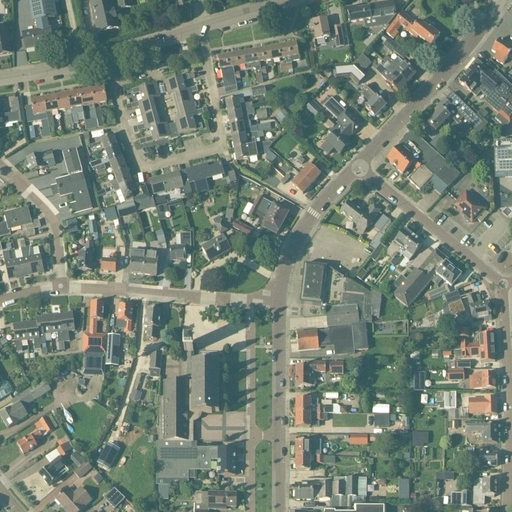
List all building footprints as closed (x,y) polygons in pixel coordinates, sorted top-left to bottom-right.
[(40,32),(43,48),(53,47),(50,29),(49,30),(47,19),(55,18),(51,0),(31,0),(35,21),(39,20),(40,25),(40,24),(41,32),(40,32)] [(111,0),(89,0),(98,34),(118,29),(115,13),(120,12),(119,10),(132,8),(130,0),(116,0),(118,6),(113,7),(111,0)] [(386,26),(394,16),(396,16),(394,2),(374,5),(374,7),(357,10),(356,8),(348,9),(350,24),(377,19),(378,28),(386,26)] [(390,27),(385,33),(394,40),(399,34),(397,32),(401,26),(413,35),(417,39),(419,37),(425,42),(423,43),(430,49),(440,36),(430,28),(429,29),(420,22),(417,24),(403,13),(391,27),(390,27)] [(330,41),(334,40),(336,48),(345,46),(343,39),(341,26),(331,28),(328,27),(326,20),(319,21),(318,19),(310,20),(311,28),(314,28),(317,39),(329,37),(330,41)] [(26,51),(43,48),(40,32),(41,32),(40,24),(40,25),(39,20),(35,21),(37,32),(22,34),(26,51)] [(0,55),(10,54),(7,36),(6,29),(4,29),(3,25),(0,25),(0,55)] [(408,54),(389,40),(383,47),(392,53),(392,52),(404,60),(408,54)] [(511,48),(499,40),(491,51),(496,54),(493,59),(503,65),(511,51),(511,48)] [(283,46),(285,59),(286,64),(287,65),(291,64),(294,62),(300,61),(299,56),(297,44),(283,46)] [(283,46),(270,48),(272,61),(285,59),(283,46)] [(270,48),(257,51),(259,63),(272,61),(270,48)] [(252,65),(253,69),(255,70),(256,76),(257,76),(261,75),(260,69),(259,63),(257,51),(244,53),(246,66),(252,65)] [(233,68),(246,66),(244,53),(231,55),(233,68)] [(221,70),(224,89),(228,88),(229,93),(237,91),(237,87),(235,80),(234,74),(233,68),(231,55),(218,58),(220,70),(221,70)] [(354,64),(363,73),(372,64),(363,55),(354,64)] [(383,61),(385,63),(396,73),(407,84),(416,75),(410,68),(411,67),(406,62),(404,64),(399,59),(394,64),(387,57),(383,61)] [(484,102),(499,115),(510,124),(511,121),(511,92),(510,95),(505,92),(508,89),(483,67),(483,65),(477,61),(476,61),(467,72),(467,74),(459,83),(476,98),(481,92),(488,98),(484,102)] [(398,93),(407,84),(396,73),(385,63),(382,67),(384,69),(379,75),(386,82),(385,83),(391,89),(393,87),(398,93)] [(359,70),(352,64),(344,73),(351,79),(359,70)] [(185,91),(183,82),(190,80),(189,75),(165,82),(166,87),(162,88),(157,89),(159,96),(163,95),(168,93),(168,96),(173,95),(173,94),(185,91)] [(140,94),(142,102),(142,103),(155,99),(160,98),(159,96),(157,89),(156,84),(132,90),(134,96),(140,94)] [(251,90),(253,98),(266,95),(264,87),(251,90)] [(375,118),(386,106),(378,99),(380,97),(370,87),(366,91),(374,99),(366,108),(375,118)] [(103,88),(91,90),(94,105),(106,103),(103,88)] [(173,95),(176,108),(194,103),(191,94),(198,93),(197,88),(185,91),(173,94),(173,95)] [(79,93),(82,107),(94,105),(91,90),(79,93)] [(79,93),(67,95),(70,110),(82,107),(79,93)] [(436,114),(426,123),(436,132),(450,118),(452,119),(457,113),(476,131),(485,122),(478,115),(476,117),(452,94),(445,101),(444,100),(433,111),(436,114)] [(56,97),(58,112),(70,110),(67,95),(56,97)] [(44,99),(46,114),(58,112),(56,97),(44,99)] [(14,100),(16,114),(24,113),(22,99),(14,100)] [(33,107),(26,109),(28,123),(35,122),(34,116),(46,114),(44,99),(32,101),(33,107)] [(158,112),(155,99),(142,103),(142,102),(131,105),(133,110),(139,108),(142,117),(158,112)] [(229,114),(253,109),(252,103),(240,105),(239,99),(226,101),(229,114)] [(352,135),(362,125),(346,111),(345,112),(332,99),(324,107),(339,122),(337,125),(331,119),(326,124),(332,130),(329,132),(333,136),(327,142),(321,149),(328,156),(334,150),(340,155),(349,145),(345,141),(352,135)] [(316,115),(322,108),(313,101),(307,108),(316,115)] [(194,103),(176,108),(180,121),(192,117),(193,118),(204,115),(203,110),(196,112),(194,103)] [(253,109),(229,114),(231,125),(243,123),(242,117),(254,115),(253,109)] [(95,111),(97,121),(98,129),(104,128),(101,110),(95,111)] [(284,110),(276,116),(283,124),(290,118),(284,110)] [(158,112),(142,117),(144,126),(137,127),(138,132),(150,129),(162,126),(162,125),(158,112)] [(2,116),(0,116),(0,128),(4,128),(4,124),(18,122),(18,124),(25,123),(24,113),(16,114),(2,116)] [(510,124),(499,115),(495,119),(506,128),(510,124)] [(176,124),(179,136),(203,129),(201,125),(195,126),(193,118),(192,117),(180,121),(175,122),(176,124)] [(243,123),(231,125),(233,137),(257,133),(256,127),(245,129),(243,123)] [(170,138),(167,126),(167,124),(162,125),(162,126),(150,129),(152,138),(145,140),(146,144),(170,138)] [(257,133),(233,137),(235,149),(248,147),(247,141),(259,139),(263,138),(264,138),(263,132),(261,132),(257,133)] [(413,132),(401,146),(422,166),(418,170),(408,180),(420,191),(428,183),(442,196),(448,188),(451,186),(460,176),(413,132)] [(118,148),(113,136),(101,140),(102,144),(91,148),(89,141),(90,140),(89,134),(83,135),(84,141),(87,149),(90,158),(105,152),(105,153),(118,148)] [(449,142),(441,134),(437,138),(445,146),(449,142)] [(483,142),(487,145),(491,141),(487,136),(482,141),(483,142)] [(270,142),(248,147),(235,149),(237,161),(250,159),(259,157),(262,153),(265,155),(268,158),(266,160),(271,164),(277,158),(268,151),(273,144),(270,142)] [(511,142),(504,143),(495,143),(495,179),(511,177),(511,142)] [(422,166),(401,146),(387,160),(403,175),(412,165),(418,170),(422,166)] [(118,148),(105,153),(108,158),(90,165),(92,170),(96,169),(104,166),(104,165),(110,163),(110,164),(122,159),(118,148)] [(31,172),(45,168),(45,167),(55,164),(52,153),(41,156),(41,155),(27,159),(27,160),(25,161),(27,167),(29,167),(31,172)] [(297,161),(302,165),(305,162),(301,157),(297,161)] [(114,175),(127,170),(122,159),(110,164),(114,175)] [(186,172),(189,184),(195,182),(198,194),(208,191),(205,180),(224,174),(222,165),(202,170),(201,167),(186,172)] [(301,175),(306,180),(311,184),(320,175),(310,166),(301,175)] [(71,168),(52,173),(55,184),(74,179),(71,168)] [(105,192),(119,186),(131,181),(127,170),(114,175),(116,181),(102,186),(105,192)] [(186,172),(149,182),(153,196),(182,188),(185,199),(193,197),(189,184),(186,172)] [(291,178),(287,175),(281,182),(284,185),(291,178)] [(306,180),(301,175),(293,185),(303,194),(311,184),(306,180)] [(74,179),(55,184),(58,195),(76,189),(74,179)] [(131,181),(105,192),(106,196),(114,192),(115,193),(120,191),(125,204),(133,201),(133,203),(134,202),(134,203),(143,200),(144,200),(145,200),(150,198),(146,187),(140,189),(140,190),(135,192),(131,181)] [(76,189),(58,195),(61,205),(79,200),(76,189)] [(466,192),(454,205),(465,215),(464,216),(465,219),(470,223),(472,224),(476,219),(480,223),(489,214),(484,210),(485,210),(466,192)] [(252,208),(259,211),(265,200),(253,194),(248,204),(253,207),(252,208)] [(79,200),(61,205),(64,216),(82,211),(79,200)] [(143,200),(134,203),(137,212),(145,210),(144,207),(143,200)] [(134,202),(133,203),(117,207),(120,218),(137,214),(137,212),(134,203),(134,202)] [(373,220),(381,210),(374,205),(366,215),(349,202),(341,212),(358,226),(356,229),(363,234),(374,221),(373,220)] [(168,204),(158,207),(162,220),(172,218),(168,204)] [(268,216),(283,223),(289,212),(274,205),(268,216)] [(111,221),(117,219),(116,216),(114,208),(104,211),(106,219),(110,218),(111,221)] [(259,211),(252,208),(248,216),(255,219),(259,211)] [(27,230),(39,227),(38,221),(31,223),(29,214),(27,214),(28,215),(24,216),(22,211),(5,215),(7,223),(0,224),(0,237),(11,235),(9,229),(26,225),(27,230)] [(277,234),(283,223),(268,216),(263,213),(261,217),(258,224),(277,234)] [(377,223),(383,228),(390,220),(383,216),(377,223)] [(214,225),(220,235),(228,231),(222,220),(221,221),(215,224),(214,225)] [(390,220),(383,228),(380,233),(379,233),(369,246),(375,251),(380,245),(385,238),(396,224),(390,220)] [(89,223),(90,235),(97,234),(95,222),(94,222),(89,223)] [(232,228),(237,230),(240,225),(235,222),(232,228)] [(393,243),(385,254),(390,258),(390,257),(391,258),(394,254),(397,256),(398,255),(403,248),(413,236),(405,229),(395,242),(394,243),(393,243)] [(162,232),(155,234),(159,246),(166,244),(162,232)] [(185,248),(187,248),(191,248),(190,234),(180,234),(181,238),(181,248),(170,248),(171,261),(185,261),(185,248)] [(398,255),(397,256),(400,259),(402,256),(409,262),(413,257),(423,244),(413,236),(403,248),(398,255)] [(210,263),(230,251),(223,238),(202,249),(210,263)] [(92,271),(92,244),(86,244),(85,254),(79,254),(78,271),(92,271)] [(386,249),(381,245),(380,245),(375,251),(369,259),(375,263),(386,249)] [(32,246),(26,248),(32,275),(44,272),(40,255),(34,256),(32,246)] [(32,275),(26,248),(21,249),(23,258),(16,260),(20,277),(32,275)] [(407,309),(436,275),(446,263),(448,260),(436,250),(417,272),(415,270),(393,296),(407,309)] [(130,274),(143,275),(145,252),(133,251),(132,256),(131,256),(130,272),(130,274)] [(8,280),(20,277),(16,260),(10,261),(8,252),(3,253),(8,280)] [(158,253),(145,252),(143,275),(156,276),(158,253)] [(400,259),(397,256),(394,254),(391,258),(397,263),(401,259),(400,259)] [(116,272),(116,262),(115,262),(115,255),(110,255),(110,262),(102,261),(101,272),(116,272)] [(397,263),(391,258),(390,257),(390,258),(387,262),(394,268),(397,263)] [(448,264),(446,263),(436,275),(451,287),(461,276),(459,274),(459,272),(456,270),(454,270),(452,268),(453,267),(449,264),(448,264)] [(320,315),(326,315),(328,328),(336,327),(365,324),(372,324),(371,317),(379,318),(382,295),(371,289),(368,293),(352,283),(359,272),(353,268),(346,280),(333,272),(327,267),(304,265),(300,304),(323,307),(322,310),(320,309),(320,315)] [(444,296),(444,297),(449,295),(446,287),(427,295),(430,302),(444,296)] [(449,295),(444,297),(452,317),(465,312),(457,292),(449,295)] [(485,322),(492,320),(488,303),(477,305),(473,294),(467,296),(471,306),(469,306),(473,321),(484,319),(485,322)] [(89,335),(83,335),(82,354),(106,355),(107,335),(96,335),(97,322),(100,322),(100,321),(102,321),(103,304),(91,303),(89,320),(90,320),(90,329),(89,329),(89,335)] [(130,330),(132,306),(119,305),(117,321),(125,322),(124,329),(130,330)] [(158,329),(160,310),(153,310),(154,309),(150,308),(150,309),(147,309),(146,317),(145,317),(144,327),(147,328),(146,339),(156,340),(157,328),(158,329)] [(60,316),(64,343),(69,342),(68,332),(74,332),(72,314),(60,316)] [(48,317),(51,335),(57,334),(58,343),(64,343),(60,316),(48,317)] [(37,322),(41,346),(46,345),(44,335),(51,335),(48,317),(37,319),(37,322)] [(41,346),(37,322),(25,324),(27,342),(34,341),(35,350),(41,349),(41,346)] [(27,342),(25,324),(13,325),(17,353),(22,352),(21,342),(27,342)] [(365,324),(336,327),(328,328),(328,332),(317,333),(317,332),(296,334),(298,352),(319,350),(318,345),(334,343),(335,355),(354,353),(354,351),(368,350),(365,325),(365,324)] [(455,338),(469,337),(468,329),(454,330),(455,338)] [(460,351),(494,348),(494,334),(479,335),(480,345),(473,345),(473,344),(469,345),(469,342),(460,342),(460,351)] [(106,355),(105,366),(118,367),(120,337),(107,336),(107,335),(106,355)] [(192,353),(192,344),(184,344),(184,353),(192,353)] [(495,362),(494,348),(460,351),(454,351),(455,354),(455,359),(481,357),(481,363),(495,362)] [(106,355),(82,354),(81,376),(104,377),(105,366),(106,355)] [(150,370),(150,378),(160,379),(160,371),(161,371),(162,354),(151,354),(150,370)] [(192,381),(166,381),(164,381),(164,443),(193,443),(193,420),(194,420),(196,420),(197,419),(198,419),(199,418),(199,417),(199,416),(200,415),(200,414),(212,414),(212,413),(218,412),(219,363),(192,363),(192,381)] [(296,387),(314,387),(314,373),(326,373),(326,364),(311,364),(311,366),(296,366),(296,387)] [(329,376),(343,376),(343,364),(330,364),(329,376)] [(464,381),(463,371),(448,371),(448,382),(464,381)] [(474,389),(496,388),(495,375),(474,376),(474,389)] [(0,400),(11,394),(12,391),(7,384),(4,383),(3,384),(0,379),(0,400)] [(130,399),(139,402),(142,393),(136,391),(132,390),(130,399)] [(15,406),(0,415),(0,416),(7,429),(18,422),(27,417),(23,408),(35,401),(28,391),(12,401),(15,406)] [(444,403),(444,409),(456,409),(456,393),(444,393),(444,403)] [(408,406),(408,394),(399,394),(399,406),(408,406)] [(296,414),(311,414),(316,414),(318,414),(318,406),(318,400),(311,400),(311,399),(296,399),(296,414)] [(496,399),(484,399),(478,399),(469,399),(470,411),(479,411),(480,410),(481,416),(484,415),(497,415),(496,399)] [(332,415),(332,407),(329,407),(323,407),(323,406),(318,406),(318,414),(316,414),(316,415),(323,415),(332,415)] [(448,411),(448,419),(448,421),(468,420),(468,410),(448,411)] [(311,428),(311,414),(296,414),(296,428),(311,428)] [(43,429),(45,433),(52,428),(52,427),(56,425),(51,416),(46,419),(46,418),(35,425),(39,432),(43,429)] [(497,444),(497,426),(486,426),(484,426),(484,423),(465,423),(465,434),(483,434),(483,444),(497,444)] [(35,443),(43,438),(39,432),(17,445),(24,455),(37,447),(35,443)] [(57,443),(60,448),(64,446),(67,443),(69,442),(66,436),(63,439),(57,443)] [(359,436),(359,437),(350,437),(350,442),(359,442),(359,444),(367,444),(367,436),(359,436)] [(296,443),(296,457),(310,457),(315,457),(321,457),(321,441),(309,441),(309,443),(296,443)] [(56,450),(62,459),(69,454),(68,453),(72,450),(67,443),(64,446),(60,448),(56,450)] [(157,449),(156,481),(188,481),(188,479),(195,479),(195,471),(211,471),(211,461),(218,461),(218,462),(235,461),(235,449),(157,449)] [(479,454),(474,454),(473,449),(463,449),(462,454),(454,454),(454,461),(479,461),(479,454)] [(76,454),(71,458),(78,465),(83,460),(76,454)] [(497,454),(480,454),(480,467),(497,467),(497,454)] [(310,457),(296,457),(296,472),(310,472),(310,457)] [(59,479),(54,474),(65,465),(59,458),(49,466),(49,467),(39,475),(48,487),(59,479)] [(218,462),(218,477),(235,477),(235,461),(218,462)] [(91,469),(86,463),(86,462),(73,473),(79,480),(91,469)] [(99,475),(94,479),(99,484),(104,480),(99,475)] [(296,485),(296,499),(313,499),(318,499),(318,500),(332,500),(332,497),(339,497),(344,497),(350,497),(350,505),(365,505),(365,497),(366,497),(366,479),(333,479),(333,483),(313,483),(307,483),(307,485),(296,485)] [(484,498),(496,498),(497,481),(483,480),(483,485),(473,485),(473,505),(484,506),(484,498)] [(55,499),(66,511),(79,511),(85,507),(91,501),(80,489),(74,495),(68,488),(55,499)] [(103,499),(104,499),(114,510),(125,500),(114,489),(103,499)] [(209,511),(209,509),(217,510),(217,507),(236,508),(236,494),(209,492),(209,493),(196,492),(194,511),(209,511)] [(471,508),(472,493),(461,493),(461,494),(451,493),(450,507),(461,507),(471,508)] [(434,501),(434,509),(442,509),(442,504),(439,501),(434,501)]
